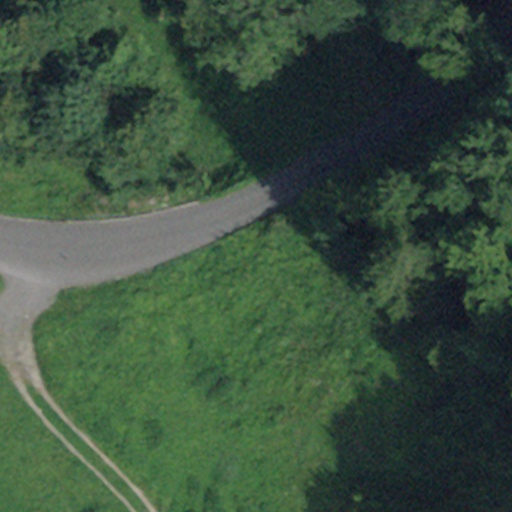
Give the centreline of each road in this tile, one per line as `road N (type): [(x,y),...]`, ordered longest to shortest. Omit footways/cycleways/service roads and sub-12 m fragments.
road 1 (tertiary): [(511,10),(393,112),(246,205),(124,243),(0,241)]
road 2 (track): [(13,245),(29,381),(141,511)]
